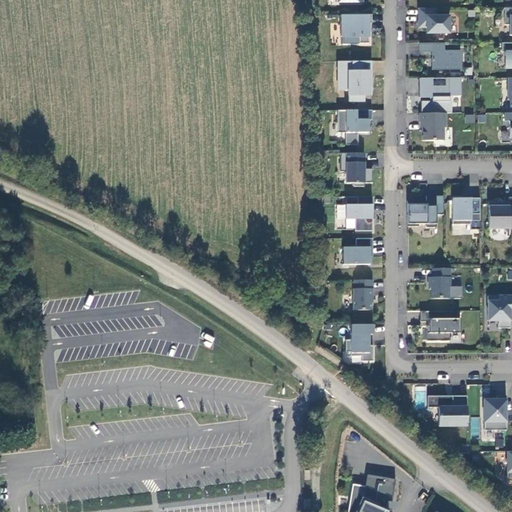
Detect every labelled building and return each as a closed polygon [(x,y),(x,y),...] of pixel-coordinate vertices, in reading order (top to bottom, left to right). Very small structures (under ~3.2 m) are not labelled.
[(511,5),(503,5),(503,23),(508,23),(508,33),(511,33),(511,5)] [(434,6),(418,6),(418,24),(426,24),(426,30),(448,30),(448,13),(434,13),(434,6)] [(371,12),(339,12),(339,34),(358,33),(358,40),(368,40),(368,21),(371,21),(371,12)] [(418,49),(430,49),(430,41),(418,40),(418,49)] [(511,40),(501,40),(501,50),(504,50),(504,66),(511,65),(511,40)] [(443,41),(430,41),(430,49),(430,66),(459,67),(459,48),(443,48),(443,41)] [(370,58),(343,58),(343,92),(370,92),(370,79),(364,80),(364,69),(370,69),(370,58)] [(444,110),(450,110),(450,99),(448,99),(448,93),(460,94),(460,75),(444,75),(444,83),(431,83),(431,75),(418,75),(418,95),(429,95),(431,95),(431,98),(429,98),(420,98),(420,110),(444,110)] [(344,142),(356,142),(357,130),(367,130),(367,117),(371,117),(371,107),(336,107),(336,130),(344,130),(344,142)] [(382,121),(383,110),(373,109),(372,120),(382,121)] [(444,125),(444,110),(420,110),(418,110),(418,119),(421,119),(421,138),(442,138),(442,125),(444,125)] [(511,110),(509,111),(503,111),(503,118),(507,118),(507,135),(511,135),(511,110)] [(465,115),(465,123),(474,123),(474,115),(465,115)] [(477,123),(486,123),(485,115),(477,115),(477,123)] [(363,150),(339,150),(339,169),(345,169),(345,180),(352,180),(352,183),(363,183),(363,179),(370,179),(371,165),(363,165),(363,150)] [(371,194),(344,193),(344,216),(371,216),(371,194)] [(421,198),(405,198),(405,223),(417,223),(417,221),(424,221),(424,224),(434,224),(434,212),(434,193),(424,193),(425,201),(421,201),(421,198)] [(511,225),(511,194),(507,195),(507,200),(507,203),(500,203),(500,200),(487,200),(487,226),(511,225)] [(478,195),(451,195),(451,222),(469,222),(469,218),(478,218),(478,195)] [(371,235),(354,235),(354,244),(341,244),(341,261),(368,261),(368,244),(371,245),(371,235)] [(448,265),(430,265),(431,274),(427,274),(427,283),(429,283),(429,296),(447,296),(447,284),(448,284),(448,265)] [(370,277),(352,277),(352,285),(351,285),(351,306),(369,306),(369,295),(371,295),(370,277)] [(511,292),(496,293),(496,298),(486,298),(486,318),(497,318),(497,325),(508,325),(508,311),(511,311),(511,292)] [(457,308),(418,308),(418,319),(427,319),(427,323),(425,323),(424,338),(447,338),(448,330),(457,330),(457,308)] [(371,321),(348,321),(348,336),(343,336),(343,348),(348,348),(348,353),(359,353),(360,358),(371,358),(371,342),(367,342),(367,331),(371,331),(371,321)] [(464,393),(425,393),(425,404),(436,404),(436,423),(464,422),(464,393)] [(494,397),(482,397),(482,427),(504,427),(504,393),(494,393),(494,397)] [(480,435),(479,417),(471,417),(472,436),(480,435)] [(495,447),(504,446),(504,439),(495,439),(495,447)] [(392,502),(395,479),(367,474),(365,487),(363,497),(356,511),(388,511),(389,511),(382,508),(384,500),(392,502)] [(365,487),(352,484),(347,511),(356,511),(363,497),(365,487)]
